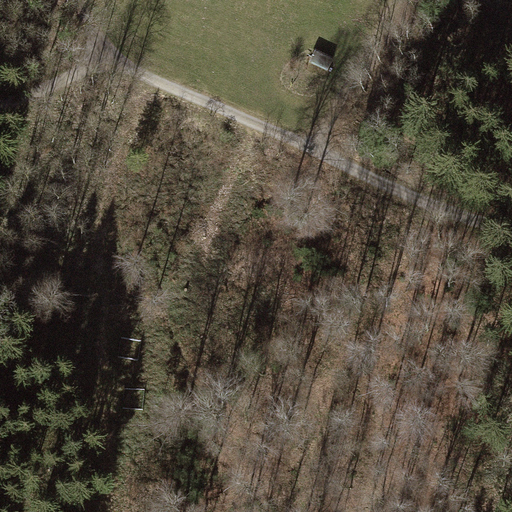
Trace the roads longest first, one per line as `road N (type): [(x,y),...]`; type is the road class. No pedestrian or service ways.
road 1 (track): [(111,54),(448,211),(511,228)]
road 2 (track): [(0,110),(111,54)]
